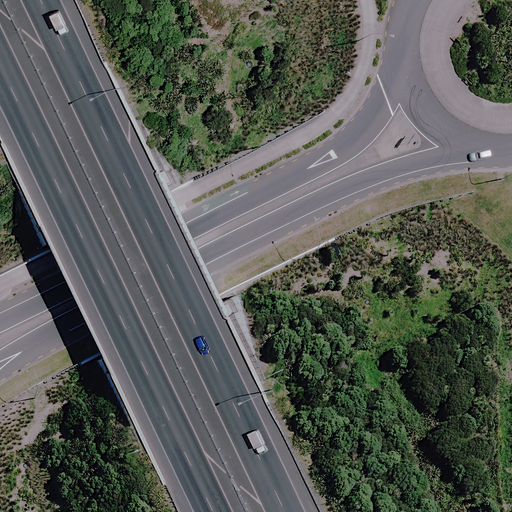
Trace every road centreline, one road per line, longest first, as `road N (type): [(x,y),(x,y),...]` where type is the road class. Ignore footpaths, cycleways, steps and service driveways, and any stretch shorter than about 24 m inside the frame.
road 1 (motorway): [(39,0),(290,511)]
road 2 (secondary): [(494,149),(412,161),(360,181),(0,365)]
road 3 (secondary): [(0,313),(330,156),(387,96),(413,25)]
road 4 (motorway): [(214,511),(0,62)]
road 5 (secondary): [(494,149),(457,134),(431,110),(411,60),(413,25)]
